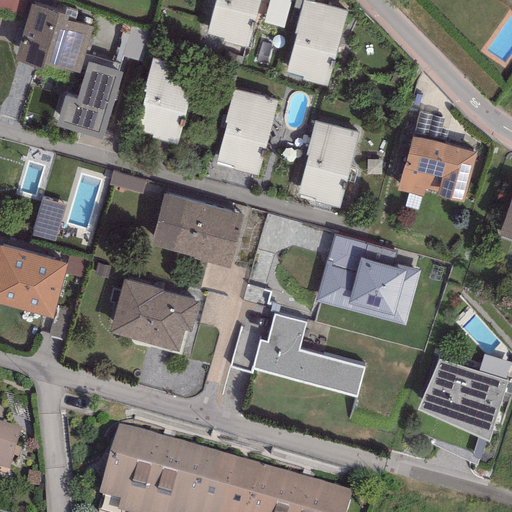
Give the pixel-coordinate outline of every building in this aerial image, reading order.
[(93,15),(45,0),(29,0),(15,45),(78,64),(93,15)] [(261,0),(212,0),(205,29),(251,41),(261,0)] [(286,28),(294,0),(273,0),(267,22),(286,28)] [(345,7),(321,0),(298,0),(279,65),(325,78),(345,7)] [(197,61),(152,49),(133,121),(177,132),(197,61)] [(123,61),(87,50),(76,86),(66,83),(57,113),(103,127),(123,61)] [(279,94),(231,82),(211,160),(260,172),(279,94)] [(362,126),(314,112),(293,186),(341,200),(362,126)] [(473,156),(411,138),(395,194),(457,212),(473,156)] [(511,171),(509,171),(490,225),(511,232),(511,171)] [(116,173),(114,186),(147,191),(148,178),(116,173)] [(243,208),(162,187),(149,238),(230,258),(243,208)] [(35,237),(59,243),(70,202),(47,196),(35,237)] [(396,246),(333,230),(317,294),(404,316),(417,264),(393,258),(396,246)] [(64,256),(0,236),(0,294),(48,309),(64,256)] [(197,293),(124,267),(106,318),(178,344),(197,293)] [(302,319),(273,312),(267,335),(257,333),(249,364),(356,391),(364,361),(295,344),(302,319)] [(506,375),(437,348),(418,397),(487,424),(506,375)] [(20,433),(0,426),(0,481),(4,483),(20,433)] [(342,511),(347,496),(111,432),(90,511),(93,511),(342,511)]
